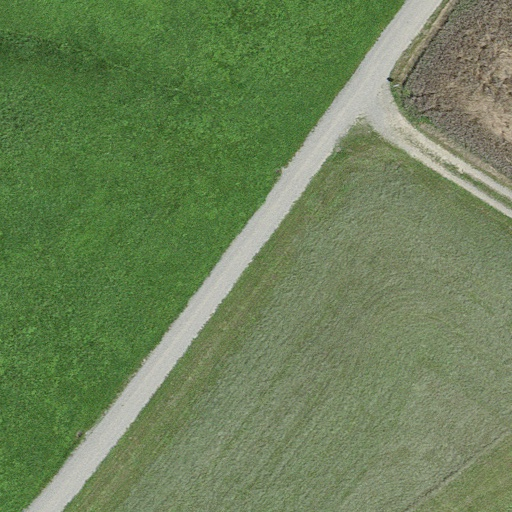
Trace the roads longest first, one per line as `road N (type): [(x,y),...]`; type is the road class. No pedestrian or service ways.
road 1 (track): [(47,511),(453,0)]
road 2 (track): [(511,203),(365,110)]
